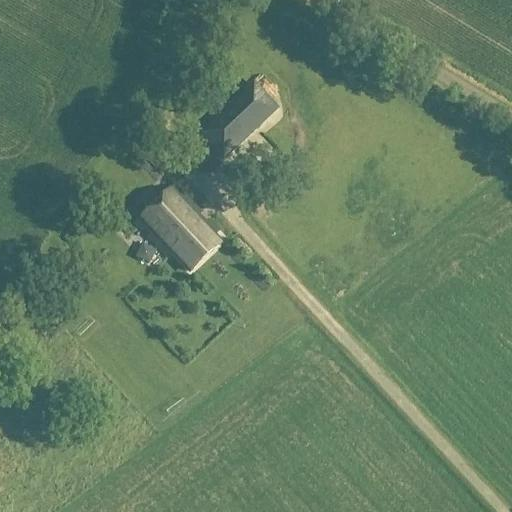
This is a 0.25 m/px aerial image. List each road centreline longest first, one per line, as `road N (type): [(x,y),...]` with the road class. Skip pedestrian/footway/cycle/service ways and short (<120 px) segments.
road 1 (unclassified): [(500,511),(308,304)]
road 2 (unclassified): [(511,116),(316,0)]
